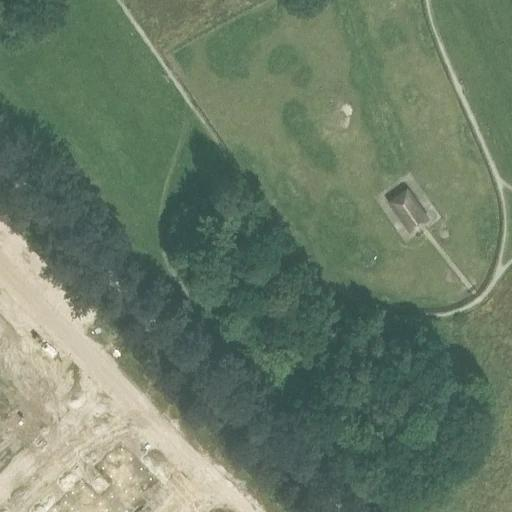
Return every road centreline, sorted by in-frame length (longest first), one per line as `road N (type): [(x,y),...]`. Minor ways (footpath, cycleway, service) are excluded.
road 1 (residential): [(110,380),(237,511)]
road 2 (residential): [(0,265),(110,380)]
road 3 (residential): [(110,380),(0,483)]
